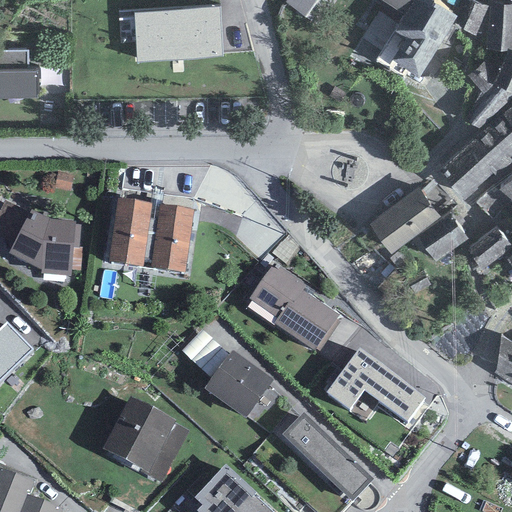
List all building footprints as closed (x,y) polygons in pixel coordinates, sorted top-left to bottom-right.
[(286,0),(285,2),(305,17),(316,0),(286,0)] [(398,0),(410,6),(400,23),(411,29),(397,49),(419,63),(453,12),(437,0),(398,0)] [(475,35),(487,6),(472,0),(464,0),(454,27),(475,35)] [(511,4),(489,6),(486,49),(511,50),(511,4)] [(219,9),(134,14),(137,60),(222,55),(219,9)] [(511,53),(507,51),(497,77),(494,84),(498,85),(511,91),(511,53)] [(0,98),(36,98),(36,95),(39,95),(38,68),(28,68),(27,52),(0,52),(0,98)] [(485,61),(467,76),(486,97),(498,85),(494,84),(497,77),(485,61)] [(486,97),(462,119),(479,130),(511,102),(511,91),(498,85),(486,97)] [(511,107),(439,170),(463,200),(511,159),(511,107)] [(70,190),(73,175),(58,172),(55,187),(70,190)] [(511,177),(500,190),(511,201),(511,177)] [(370,224),(390,255),(417,235),(440,217),(419,188),(370,224)] [(185,272),(193,210),(160,206),(158,220),(149,218),(151,204),(118,199),(109,261),(185,272)] [(32,210),(8,253),(41,270),(40,273),(70,275),(70,270),(74,224),(75,221),(49,218),(32,210)] [(417,235),(436,261),(467,239),(448,212),(440,217),(417,235)] [(70,270),(80,271),(82,247),(79,247),(80,225),(74,224),(70,270)] [(466,249),(481,271),(511,247),(495,227),(466,249)] [(278,318),(273,324),(314,352),(316,350),(319,353),(341,322),(337,319),(340,315),(303,290),(307,284),(280,266),(277,271),(271,267),(250,299),(278,318)] [(429,282),(421,272),(409,282),(418,292),(429,282)] [(0,380),(33,350),(6,322),(0,328),(0,380)] [(228,355),(202,330),(182,350),(191,360),(211,379),(228,355)] [(496,372),(511,382),(511,342),(501,335),(496,372)] [(364,390),(406,421),(424,398),(359,348),(327,392),(349,409),(364,390)] [(211,379),(204,389),(245,418),(273,380),(232,351),(228,355),(211,379)] [(130,396),(103,448),(141,469),(140,471),(161,482),(189,431),(174,423),(176,421),(130,396)] [(304,412),(282,434),(278,438),(273,434),(243,466),(293,511),(300,511),(306,505),(313,511),(343,511),(353,502),(374,479),(304,412)] [(226,464),(194,497),(202,505),(197,511),(198,511),(239,511),(252,498),(253,496),(256,493),(226,464)] [(34,482),(0,468),(0,511),(19,511),(27,493),(29,494),(34,482)] [(61,511),(63,508),(43,500),(29,494),(27,493),(19,511),(61,511)] [(252,498),(239,511),(271,511),(253,496),(252,498)]
